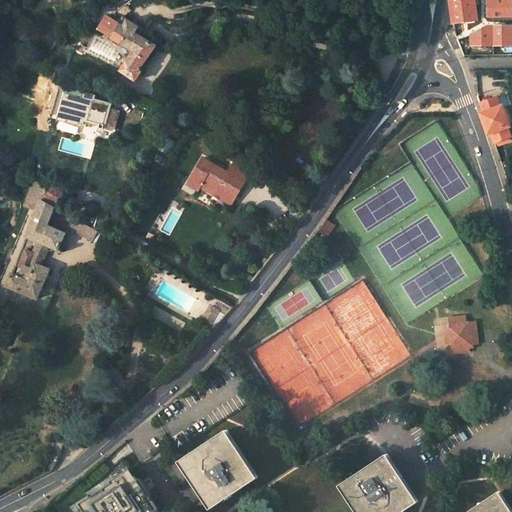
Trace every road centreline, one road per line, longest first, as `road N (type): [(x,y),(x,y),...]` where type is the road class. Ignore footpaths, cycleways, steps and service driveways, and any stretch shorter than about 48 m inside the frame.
road 1 (secondary): [(9,504),(95,451),(224,334),(426,50)]
road 2 (unclassified): [(511,250),(471,113),(452,73),(426,50)]
